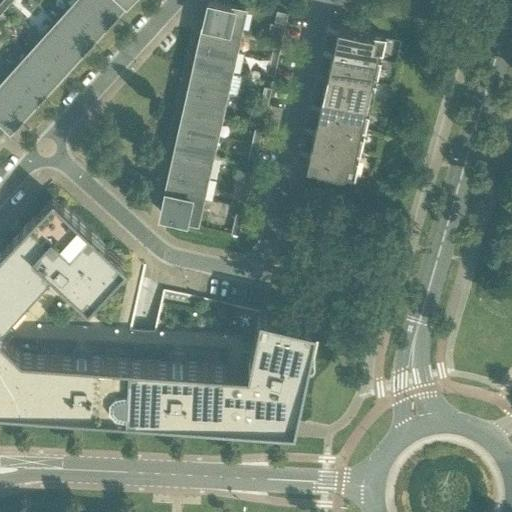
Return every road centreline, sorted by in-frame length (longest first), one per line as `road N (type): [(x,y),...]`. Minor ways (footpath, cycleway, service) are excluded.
road 1 (residential): [(44,150),(167,257),(257,277),(323,0)]
road 2 (residential): [(421,425),(409,372),(418,322),(506,0)]
road 3 (residential): [(0,471),(220,477)]
road 4 (residential): [(44,150),(180,0)]
road 5 (residential): [(374,483),(220,477)]
